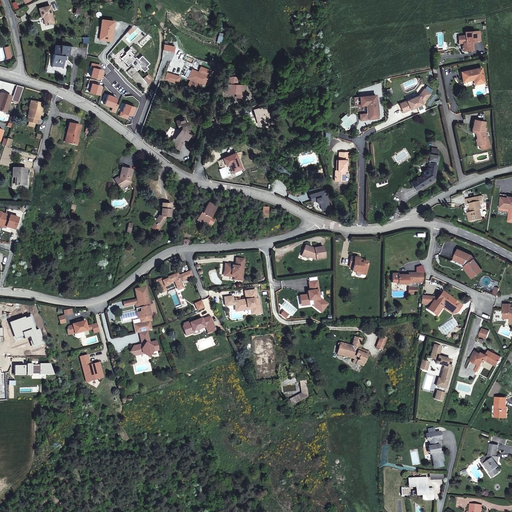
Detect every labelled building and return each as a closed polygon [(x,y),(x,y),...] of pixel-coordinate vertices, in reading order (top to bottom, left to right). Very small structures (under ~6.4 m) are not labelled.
[(43,17),(45,25),(54,23),(51,6),(39,9),(41,17),(43,17)] [(462,45),(463,48),(460,49),(459,49),(460,53),(461,54),(471,53),(470,44),(474,44),(473,33),(462,34),(462,38),(455,38),(456,46),(460,46),(462,45)] [(67,56),(69,46),(61,44),(61,46),(56,45),(54,54),(53,53),(51,65),(62,67),(64,55),(67,56)] [(146,64),(149,62),(142,54),(137,59),(132,54),(134,52),(130,48),(126,52),(127,53),(122,57),(130,65),(132,63),(134,64),(127,70),(132,75),(138,70),(136,68),(139,65),(144,70),(148,66),(146,64)] [(193,68),(189,77),(192,79),(189,86),(201,90),(204,84),(206,85),(212,71),(202,66),(200,71),(193,68)] [(476,81),(478,86),(484,85),(481,70),(460,74),(463,83),(473,81),(476,81)] [(242,93),(245,94),(246,85),(238,83),(238,82),(239,78),(229,76),(229,78),(231,80),(230,82),(227,82),(226,91),(232,92),(232,89),(235,90),(235,92),(242,93)] [(419,95),(401,103),(405,112),(423,103),(430,93),(424,89),(424,88),(419,95)] [(10,96),(0,93),(0,110),(5,113),(10,96)] [(369,105),(370,114),(362,115),(363,121),(369,120),(369,119),(371,119),(371,120),(381,118),(378,95),(362,97),(363,106),(369,105)] [(40,111),(42,103),(32,101),(31,107),(28,107),(27,115),(28,115),(27,121),(36,123),(39,111),(40,111)] [(263,106),(253,109),(255,117),(257,116),(260,124),(270,120),(268,112),(266,113),(263,106)] [(174,138),(171,144),(179,148),(183,143),(181,142),(182,139),(185,138),(188,139),(190,134),(188,133),(190,127),(188,122),(185,123),(184,119),(178,121),(179,125),(182,125),(183,128),(176,139),(174,138)] [(79,123),(67,120),(65,132),(68,132),(66,142),(76,144),(77,137),(76,137),(79,123)] [(475,131),(475,134),(479,135),(478,138),(481,146),(490,143),(487,133),(487,129),(485,128),(486,123),(476,121),(473,131),(475,131)] [(339,169),(339,180),(350,180),(351,159),(353,159),(353,151),(342,151),(342,158),(340,158),(340,169),(339,169)] [(235,172),(244,168),(237,152),(225,157),(228,165),(232,164),(235,172)] [(437,159),(436,159),(431,158),(430,158),(428,172),(425,174),(426,177),(412,184),(417,192),(435,181),(437,159)] [(13,177),(17,178),(17,185),(26,185),(26,169),(13,169),(13,177)] [(123,169),(122,176),(121,180),(116,182),(121,190),(131,184),(134,171),(123,169)] [(327,188),(312,192),(314,199),(320,198),(321,201),(322,200),(325,208),(333,205),(327,188)] [(486,204),(485,196),(473,198),(473,203),(470,204),(472,213),(468,213),(470,223),(484,221),(482,211),(484,211),(483,205),(486,204)] [(509,200),(511,199),(500,197),(499,204),(501,205),(502,199),(509,200)] [(506,208),(506,210),(510,211),(508,223),(511,223),(511,198),(511,199),(509,200),(502,199),(501,205),(501,207),(506,208)] [(168,207),(160,207),(159,218),(156,223),(155,222),(153,225),(159,230),(166,219),(168,219),(168,207)] [(207,223),(213,212),(205,208),(200,218),(197,216),(193,224),(203,230),(203,229),(207,223)] [(20,216),(7,212),(3,225),(7,226),(8,225),(16,228),(20,216)] [(313,249),(305,246),(302,255),(317,260),(325,259),(324,248),(313,249)] [(449,259),(459,263),(460,262),(464,263),(473,275),(479,269),(471,259),(470,261),(466,257),(467,255),(454,249),(449,259)] [(359,275),(360,272),(365,273),(367,264),(361,262),(361,265),(357,264),(358,259),(349,258),(348,268),(351,268),(350,272),(356,273),(356,275),(359,275)] [(237,279),(237,282),(245,283),(246,260),(238,259),(237,266),(237,268),(233,268),(234,266),(227,265),(226,276),(233,277),(233,275),(237,275),(237,279)] [(460,262),(459,263),(463,265),(461,267),(469,277),(473,275),(464,263),(460,262)] [(178,284),(180,289),(186,288),(184,283),(195,279),(193,273),(191,275),(186,276),(181,278),(181,276),(171,279),(171,282),(165,284),(164,282),(158,283),(163,297),(169,294),(168,290),(173,287),(173,286),(178,284)] [(406,284),(419,284),(420,276),(420,275),(407,274),(406,277),(396,277),(396,275),(390,275),(390,284),(395,284),(395,285),(406,285),(406,284)] [(301,298),(302,305),(310,304),(310,303),(314,302),(315,308),(323,313),(329,305),(322,300),(320,300),(317,282),(309,283),(310,293),(308,293),(308,296),(301,298)] [(140,289),(142,300),(144,300),(142,291),(150,289),(153,303),(155,302),(152,287),(140,289)] [(142,291),(144,300),(145,305),(153,303),(150,289),(142,291)] [(434,298),(436,300),(442,292),(437,289),(432,297),(434,298)] [(230,308),(239,307),(241,307),(242,310),(251,309),(251,311),(255,310),(260,309),(261,314),(265,314),(263,298),(259,299),(258,291),(248,292),(249,298),(252,297),(252,300),(249,301),(237,302),(236,299),(229,300),(230,308)] [(431,301),(430,303),(425,309),(434,315),(440,307),(438,305),(440,303),(450,310),(452,307),(456,301),(442,292),(436,300),(434,298),(432,301),(431,301)] [(130,308),(142,305),(145,305),(144,300),(142,300),(129,303),(130,308)] [(461,304),(456,301),(452,307),(457,310),(461,304)] [(143,309),(143,310),(127,314),(129,323),(147,320),(148,325),(157,323),(153,303),(145,305),(146,308),(143,309)] [(449,312),(450,310),(440,303),(438,305),(440,307),(449,312)] [(511,308),(509,308),(509,306),(503,306),(503,313),(510,313),(510,318),(511,324),(511,323),(511,308)] [(64,311),(66,317),(74,315),(72,309),(64,311)] [(207,321),(201,324),(199,326),(196,327),(195,324),(190,325),(188,329),(192,339),(199,337),(198,333),(203,332),(211,329),(211,331),(219,329),(216,320),(208,322),(207,321)] [(86,333),(89,332),(88,328),(87,323),(75,325),(75,327),(77,337),(78,338),(86,336),(86,333)] [(100,325),(88,328),(89,332),(90,336),(102,333),(100,325)] [(487,337),(491,329),(485,325),(480,334),(487,337)] [(77,337),(75,327),(69,328),(71,338),(77,337)] [(156,355),(163,353),(160,343),(153,345),(150,334),(142,336),(144,342),(148,343),(145,347),(138,348),(137,353),(141,358),(146,357),(146,355),(148,355),(147,357),(148,358),(155,356),(155,355),(154,353),(156,353),(156,355)] [(372,347),(379,349),(382,338),(379,337),(376,336),(372,347)] [(364,356),(352,351),(352,348),(354,340),(348,339),(346,348),(334,345),(333,346),(333,347),(333,348),(334,348),(332,355),(353,360),(357,361),(356,365),(361,366),(364,356)] [(438,378),(436,384),(448,388),(454,368),(450,367),(452,361),(450,360),(449,362),(446,361),(446,359),(439,356),(442,346),(434,344),(430,357),(436,359),(435,363),(444,366),(440,379),(438,378)] [(493,351),(492,354),(491,356),(487,354),(486,353),(485,355),(479,352),(474,361),(483,366),(486,361),(489,362),(490,360),(501,366),(505,358),(493,351)] [(82,358),(88,383),(105,379),(101,364),(94,366),(92,366),(91,364),(89,356),(82,358)] [(421,360),(420,365),(423,366),(422,369),(426,370),(428,362),(421,360)] [(308,388),(296,397),(300,403),(316,391),(313,387),(313,378),(308,378),(308,388)] [(289,384),(291,391),(304,388),(303,382),(289,384)] [(439,391),(437,399),(444,401),(446,393),(439,391)] [(509,399),(498,398),(496,417),(510,418),(510,408),(508,408),(509,399)] [(431,442),(431,443),(430,452),(430,455),(431,457),(434,456),(435,462),(443,461),(446,460),(444,451),(443,451),(440,440),(443,439),(442,434),(442,432),(434,433),(427,434),(428,441),(431,442)] [(489,457),(487,459),(489,463),(486,465),(491,472),(489,473),(493,479),(500,475),(497,470),(500,468),(499,467),(497,465),(499,458),(497,458),(500,447),(492,445),(489,457)] [(486,465),(489,463),(487,459),(482,461),(489,473),(491,472),(486,465)] [(423,499),(436,499),(436,488),(431,488),(430,487),(430,476),(416,476),(416,485),(409,485),(409,493),(423,493),(423,499)]
